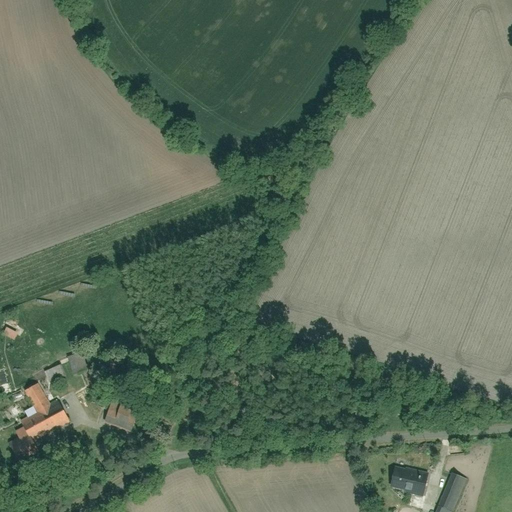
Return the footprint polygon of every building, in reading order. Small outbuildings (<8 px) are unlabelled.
[(2,334),(17,339),(21,328),(6,322),(2,334)] [(67,360),(73,377),(88,371),(82,355),(67,360)] [(44,373),(49,385),(64,379),(59,367),(44,373)] [(36,416),(22,424),(24,429),(16,433),(19,439),(8,445),(19,466),(40,455),(33,441),(68,423),(58,404),(51,407),(40,385),(24,393),(36,416)] [(104,423),(131,434),(138,416),(133,414),(136,405),(124,401),(120,409),(102,402),(99,411),(108,415),(104,423)] [(396,462),(391,488),(423,494),(428,469),(396,462)] [(453,511),(465,482),(450,476),(435,511),(453,511)]
